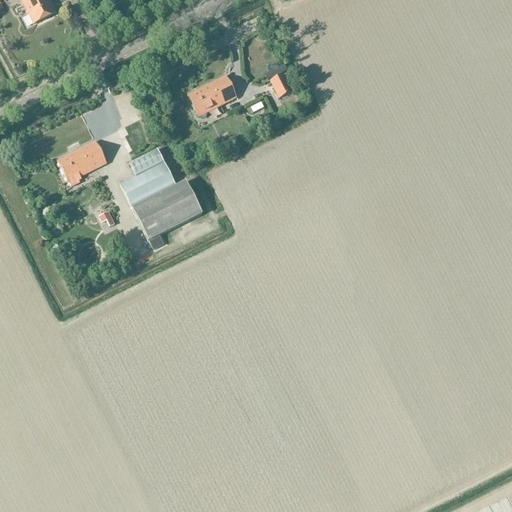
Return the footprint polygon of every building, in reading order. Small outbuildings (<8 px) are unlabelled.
[(46,0),(20,0),(29,17),(22,20),(26,28),(33,25),(54,14),(46,0)] [(133,29),(126,31),(129,38),(135,36),(133,29)] [(282,76),(270,82),(279,100),(292,94),(282,76)] [(188,96),(199,119),(200,118),(201,119),(202,119),(203,119),(207,118),(208,117),(208,116),(207,114),(237,99),(226,77),(188,96)] [(235,137),(228,141),(231,147),(238,143),(235,137)] [(81,181),(80,179),(107,165),(96,143),(57,162),(68,185),(69,185),(71,189),(80,185),(78,182),(81,181)] [(135,178),(119,186),(131,209),(148,243),(152,250),(162,244),(159,237),(201,216),(185,182),(176,187),(157,151),(155,151),(135,161),(129,164),(135,178)] [(111,220),(107,213),(98,218),(102,225),(111,220)]
